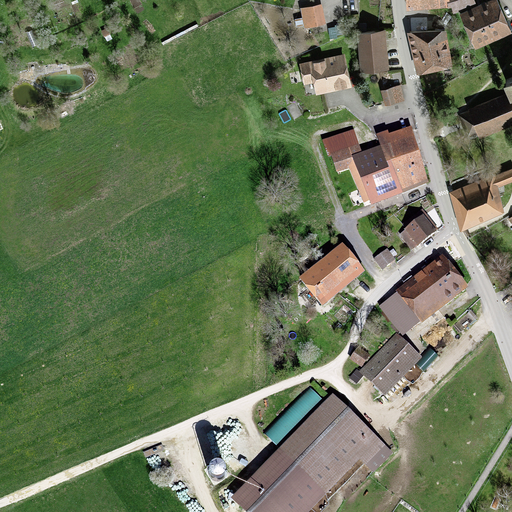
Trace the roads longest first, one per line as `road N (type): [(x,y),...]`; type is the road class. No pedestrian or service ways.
road 1 (tertiary): [(397,0),(401,47),(456,229)]
road 2 (residential): [(339,367),(372,300),(456,229)]
road 3 (tertiary): [(456,229),(511,353)]
